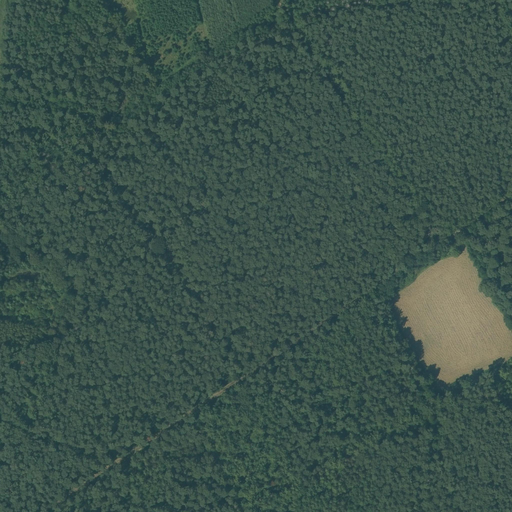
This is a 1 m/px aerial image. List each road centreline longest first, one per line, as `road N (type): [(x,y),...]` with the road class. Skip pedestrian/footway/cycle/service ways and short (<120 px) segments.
road 1 (track): [(511,193),(40,511)]
road 2 (track): [(446,237),(320,64)]
